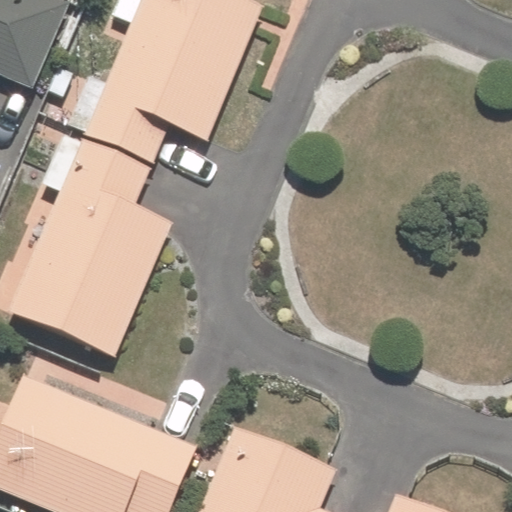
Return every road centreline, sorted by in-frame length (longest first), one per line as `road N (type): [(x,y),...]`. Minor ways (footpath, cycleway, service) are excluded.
road 1 (residential): [(511,448),(285,359),(223,318),(228,244),(338,0)]
road 2 (residential): [(511,48),(390,0)]
